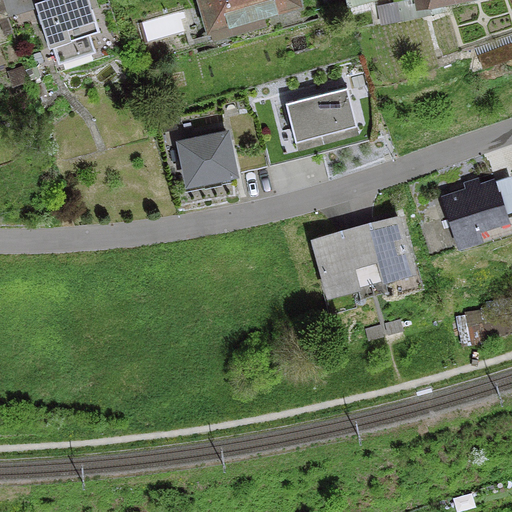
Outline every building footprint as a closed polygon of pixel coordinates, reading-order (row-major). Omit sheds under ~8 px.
[(0,0),(0,16),(4,15),(1,6),(17,0),(0,0)] [(47,47),(96,31),(86,0),(42,0),(33,3),(47,47)] [(296,4),(295,0),(198,0),(207,30),(296,4)] [(415,0),(415,2),(421,1),(422,9),(445,4),(443,0),(415,0)] [(398,15),(395,3),(376,7),(378,19),(398,15)] [(511,45),(478,58),(481,68),(511,56),(511,45)] [(11,86),(25,81),(20,67),(6,72),(11,86)] [(356,126),(347,90),(289,105),(298,140),(356,126)] [(224,133),(178,142),(186,183),(232,173),(224,133)] [(511,210),(511,184),(510,177),(478,187),(477,182),(465,186),(466,191),(441,199),(457,247),(479,239),(476,230),(506,220),(504,213),(511,210)] [(354,229),(363,261),(377,258),(383,278),(410,271),(396,218),(354,229)] [(349,265),(363,261),(354,229),(312,241),(327,294),(355,286),(349,265)] [(455,318),(460,347),(492,341),(491,336),(511,331),(511,316),(509,303),(486,308),(486,310),(466,314),(466,316),(455,318)] [(386,335),(401,331),(398,320),(383,324),(386,335)] [(378,325),(363,329),(367,341),(381,336),(378,325)]
